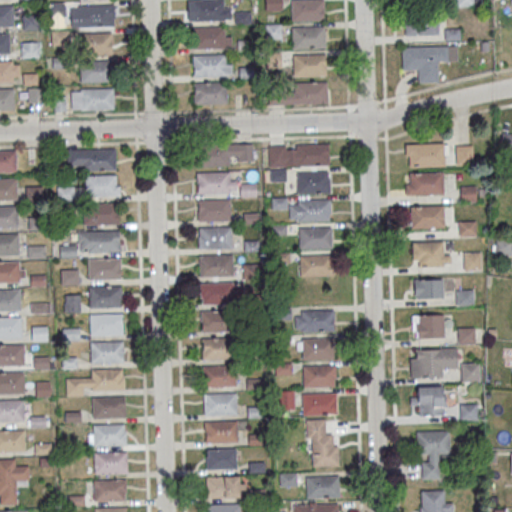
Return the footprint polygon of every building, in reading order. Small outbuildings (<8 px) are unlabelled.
[(191,0),(224,0),(224,20),(191,21),(191,0)] [(280,0),(265,0),(265,10),(280,10),(280,0)] [(291,0),(324,0),(325,21),(292,22),(291,0)] [(0,5),(13,5),(14,27),(0,27),(0,5)] [(78,5),(111,5),(112,26),(79,27),(78,5)] [(404,14),(437,13),(438,35),(405,36),(404,14)] [(23,30),(36,30),(36,16),(23,16),(23,30)] [(266,24),(266,38),(280,38),(280,24),(266,24)] [(292,27),(325,26),(326,48),(293,49),(292,27)] [(192,28),(225,27),(225,48),(192,49),(192,28)] [(66,44),(64,31),(51,33),(53,46),(66,44)] [(0,33),(10,33),(10,55),(0,55),(0,33)] [(80,34),(113,33),(113,55),(80,55),(80,34)] [(21,43),(21,58),(39,58),(39,43),(21,43)] [(402,47),(447,46),(447,62),(438,62),(438,83),(418,83),(418,69),(402,70),(402,47)] [(292,55),(325,54),(326,76),(293,77),(292,55)] [(192,55),(226,55),(226,76),(193,77),(192,55)] [(80,61),(113,60),(114,82),(81,83),(80,61)] [(0,61),(13,61),(14,83),(0,83),(0,61)] [(25,84),(36,84),(36,76),(25,76),(25,84)] [(193,83),(227,82),(227,104),(194,104),(193,83)] [(294,83),(327,82),(328,104),(294,105),(294,83)] [(81,89),(114,88),(115,110),(82,111),(81,89)] [(0,89),(12,89),(12,108),(0,108),(0,89)] [(296,144),(329,143),(329,165),(296,166),(296,144)] [(195,145),(229,144),(229,166),(196,167),(195,145)] [(405,145),(444,144),(444,166),(409,167),(408,156),(405,156),(405,145)] [(286,145),(269,145),(269,167),(286,167),(286,145)] [(455,146),(472,145),(473,165),(456,165),(455,146)] [(68,150),(116,149),(117,171),(84,172),(84,165),(68,166),(68,150)] [(0,150),(16,150),(17,172),(0,172),(0,150)] [(270,169),(286,169),(286,181),(270,182),(270,169)] [(196,173),(229,172),(230,193),(197,194),(196,173)] [(297,173),(330,172),(330,193),(297,194),(297,173)] [(409,174),(442,173),(443,195),(405,195),(405,185),(410,184),(409,174)] [(85,175),(118,174),(119,196),(86,197),(85,175)] [(0,178),(17,178),(18,200),(0,200),(0,178)] [(240,184),(256,184),(256,196),(240,197),(240,184)] [(73,186),(58,186),(58,201),(73,201),(73,186)] [(271,197),(287,197),(288,209),(272,209),(271,197)] [(197,200),(230,199),(231,221),(198,221),(197,200)] [(297,200),(330,199),(331,221),(298,222),(297,200)] [(84,204),(119,203),(120,224),(84,225),(84,204)] [(0,206),(18,206),(19,228),(0,228),(0,206)] [(410,207),(443,206),(443,228),(410,229),(410,207)] [(458,220),(475,220),(476,236),(459,237),(458,220)] [(198,228),(231,227),(232,249),(199,250),(198,228)] [(299,228),(332,227),(332,249),(299,250),(299,228)] [(79,232),(120,230),(120,252),(87,253),(87,251),(80,251),(79,232)] [(0,233),(18,233),(19,255),(0,255),(0,233)] [(509,254),(509,239),(494,239),(494,254),(509,254)] [(411,243),(444,242),(445,264),(412,265),(411,243)] [(60,245),(77,245),(77,257),(60,258),(60,245)] [(299,255),(332,254),(333,276),(300,277),(299,255)] [(464,255),(481,254),(481,271),(464,271),(464,255)] [(199,255),(232,255),(233,276),(200,277),(199,255)] [(88,260),(121,259),(122,280),(89,281),(88,260)] [(0,261),(20,261),(20,283),(0,283),(0,261)] [(243,267),(259,267),(259,279),(243,279),(243,267)] [(61,270),(78,269),(79,286),(62,286),(61,270)] [(413,298),(442,298),(442,279),(413,279),(413,298)] [(199,283),(233,282),(233,304),(200,305),(199,283)] [(89,287),(122,286),(123,308),(90,309),(89,287)] [(0,289),(21,289),(21,311),(0,311),(0,289)] [(456,290),(473,290),(473,306),(456,306),(456,290)] [(78,294),(64,294),(64,312),(79,311),(78,294)] [(275,308),(291,307),(292,319),(275,320),(275,308)] [(200,311),(233,310),(234,332),(201,333),(200,311)] [(301,311),(334,310),(334,332),(301,332),(301,311)] [(89,314),(122,314),(123,335),(90,336),(89,314)] [(412,338),(442,338),(442,315),(412,315),(412,338)] [(0,316),(22,316),(22,338),(0,338),(0,316)] [(457,328),(474,327),(475,344),(458,344),(457,328)] [(33,338),(46,338),(45,328),(33,329),(33,338)] [(202,338),(235,338),(236,359),(202,360),(202,338)] [(302,339),(335,338),(335,360),(302,361),(302,339)] [(90,342),(123,341),(123,363),(90,364),(90,342)] [(0,344),(23,344),(24,366),(0,366),(0,344)] [(442,377),(442,367),(456,367),(456,348),(409,348),(410,377),(442,377)] [(242,350),(258,350),(259,362),(242,363),(242,350)] [(46,368),(46,358),(34,358),(34,368),(46,368)] [(275,363),(291,363),(292,375),(275,375),(275,363)] [(202,366),(235,365),(236,387),(203,388),(202,366)] [(303,366),(336,365),(336,387),(303,388),(303,366)] [(460,366),(477,366),(478,382),(461,383),(460,366)] [(90,369),(124,369),(124,391),(91,391),(91,388),(83,388),(83,396),(66,396),(65,378),(90,378),(90,369)] [(0,372),(24,372),(25,394),(0,394),(0,372)] [(246,378),(263,378),(263,390),(247,391),(246,378)] [(50,397),(50,381),(36,381),(36,397),(50,397)] [(417,414),(442,414),(442,386),(411,386),(411,406),(417,406),(417,414)] [(278,409),(293,409),(293,390),(278,390),(278,409)] [(302,394),(335,393),(336,415),(303,416),(302,394)] [(203,394),(237,394),(237,415),(204,416),(203,394)] [(92,397),(125,397),(125,418),(92,419),(92,397)] [(0,400),(24,400),(24,422),(0,422),(0,400)] [(460,404),(477,404),(477,420),(460,420),(460,404)] [(247,406),(263,406),(263,418),(247,419),(247,406)] [(308,466),(337,466),(336,435),(325,435),(325,419),(308,419),(308,466)] [(203,422),(237,421),(237,442),(204,443),(203,422)] [(93,426),(126,425),(127,447),(94,448),(93,426)] [(0,430),(26,430),(26,452),(0,452),(0,430)] [(417,433),(450,432),(450,453),(417,454),(417,433)] [(248,435),(264,434),(265,445),(248,446),(248,435)] [(206,451),(235,450),(236,469),(207,470),(206,451)] [(93,453),(126,452),(127,474),(94,475),(93,453)] [(0,458),(0,503),(17,504),(17,480),(28,480),(28,466),(15,466),(15,459),(0,458)] [(248,461),(265,460),(265,473),(249,473),(248,461)] [(280,474),(297,473),(297,486),(281,486),(280,474)] [(306,477),(339,476),(340,497),(306,498),(306,477)] [(207,479),(237,478),(237,497),(208,498),(207,479)] [(93,481),(126,480),(127,502),(94,503),(93,481)] [(421,491),(444,490),(444,503),(454,503),(455,511),(419,511),(419,507),(421,507),(421,491)] [(206,511),(240,511),(240,503),(206,503),(206,511)] [(293,511),(293,505),(340,503),(340,511),(293,511)]
